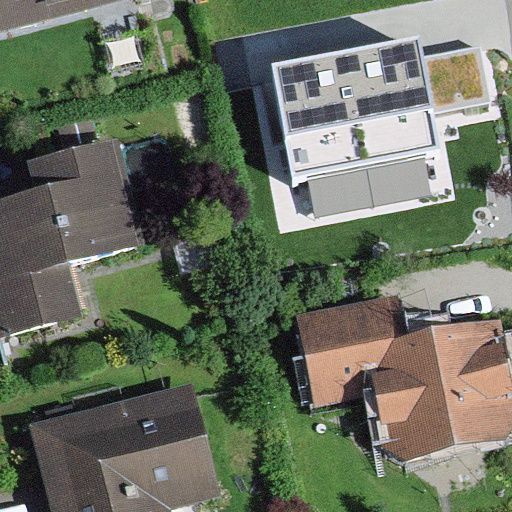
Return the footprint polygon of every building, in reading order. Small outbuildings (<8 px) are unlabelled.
[(152,0),(3,0),(9,31),(154,3),(152,0)] [(433,49),(265,71),(282,201),(352,192),(354,210),(392,205),(388,174),(448,166),(433,49)] [(52,207),(0,218),(0,355),(101,334),(89,279),(157,264),(134,160),(46,179),(52,207)] [(409,316),(315,334),(330,413),(398,400),(407,446),(436,475),(511,460),(511,344),(418,363),(409,316)] [(203,399),(44,436),(61,511),(174,511),(174,510),(227,498),(203,399)]
